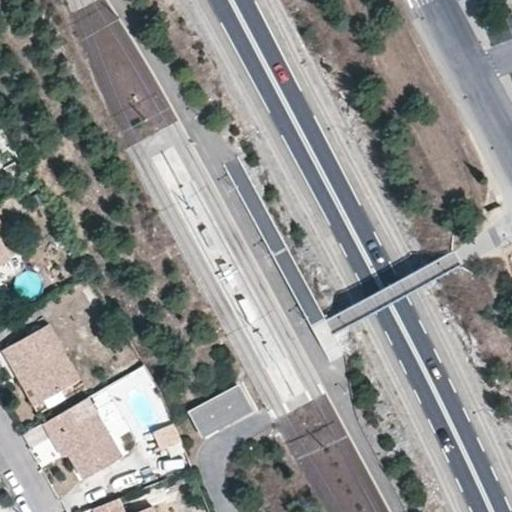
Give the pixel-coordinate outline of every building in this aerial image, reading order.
[(219,249),(207,226),(201,231),(212,251),(219,249)] [(237,283),(226,262),(219,264),(232,288),(237,283)] [(256,318),(245,298),(238,300),(250,323),(256,318)] [(11,363),(19,358),(30,379),(42,399),(79,378),(47,322),(2,348),(11,363)] [(19,358),(11,363),(22,382),(30,379),(19,358)] [(201,435),(254,411),(241,382),(188,407),(201,435)] [(120,457),(94,412),(86,398),(71,406),(43,422),(53,438),(58,435),(69,455),(84,478),(120,457)] [(174,423),(155,426),(160,454),(179,451),(174,423)] [(64,458),(69,455),(58,435),(53,438),(64,458)] [(154,511),(123,511),(118,499),(94,508),(96,511),(154,511)]
